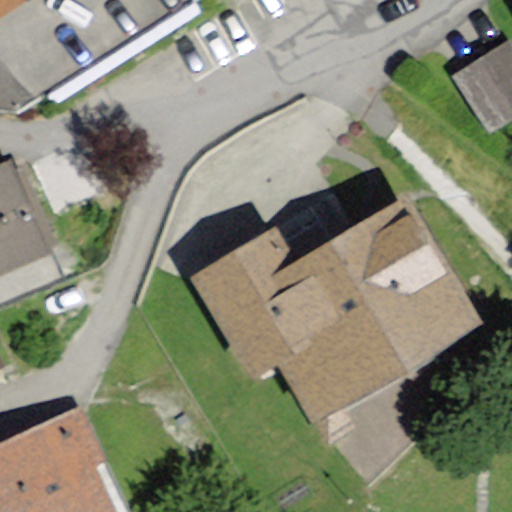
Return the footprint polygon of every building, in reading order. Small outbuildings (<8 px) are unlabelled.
[(0,0),(0,14),(24,0),(0,0)] [(511,55),(505,46),(458,77),(493,128),(511,115),(511,55)] [(0,174),(0,268),(46,249),(13,169),(0,174)] [(275,226),(188,279),(250,384),(281,369),(316,429),(484,323),(406,191),(298,258),(275,226)] [(0,452),(0,511),(107,511),(86,468),(102,461),(80,414),(0,452)]
